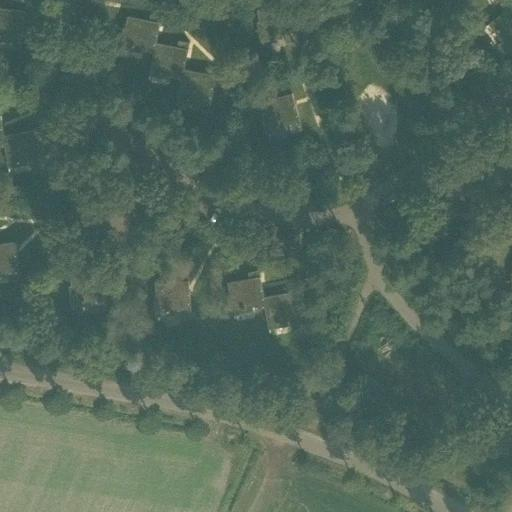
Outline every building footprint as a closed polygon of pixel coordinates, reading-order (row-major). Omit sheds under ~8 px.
[(500,4),(506,12),(507,12),(511,7),(511,0),(501,0),(503,2),(500,4)] [(257,10),(264,46),(263,38),(271,37),(271,38),(275,37),(274,36),(284,34),(286,43),(297,42),(290,5),(257,10)] [(511,48),(511,7),(507,12),(506,12),(486,27),(486,28),(493,23),(498,29),(497,30),(499,33),(500,32),(506,40),(498,46),(505,54),(511,48)] [(26,13),(0,8),(0,38),(1,39),(1,37),(11,39),(10,48),(20,50),(26,13)] [(156,44),(161,17),(151,15),(150,21),(128,17),(121,53),(122,53),(124,45),(131,46),(131,48),(135,48),(135,47),(144,49),(144,52),(154,54),(156,44)] [(184,70),(189,44),(179,42),(178,48),(156,44),(154,54),(149,79),(150,79),(151,71),(159,73),(159,74),(162,75),(163,73),(172,75),(172,78),(181,80),(182,80),(184,70)] [(182,80),(181,80),(176,106),(177,106),(179,98),(187,99),(187,101),(190,101),(190,100),(200,102),(198,111),(209,113),(216,76),(184,70),(182,80)] [(260,103),(270,138),(271,137),(268,130),(276,128),(277,129),(280,128),(280,127),(289,124),(292,133),(302,130),(292,94),(260,103)] [(5,147),(9,172),(10,172),(9,164),(17,163),(17,164),(20,164),(20,162),(30,161),(31,170),(42,168),(36,131),(4,136),(4,137),(5,147)] [(0,272),(8,272),(9,281),(20,280),(16,243),(0,244),(0,272)] [(255,310),(265,308),(266,308),(264,298),(259,271),(249,273),(250,279),(228,283),(235,319),(234,311),(242,309),(242,311),(245,310),(245,309),(255,307),(255,310)] [(104,272),(71,274),(73,310),(74,310),(74,302),(82,302),(82,303),(85,303),(85,302),(95,301),(96,310),(107,309),(104,272)] [(155,285),(159,321),(159,320),(159,313),(167,312),(167,313),(170,313),(170,311),(180,311),(181,320),(192,319),(188,282),(155,285)] [(296,292),(264,298),(266,308),(265,308),(270,334),(271,333),(269,325),(277,324),(277,325),(281,325),(281,323),(290,321),(292,331),(303,329),(296,292)]
